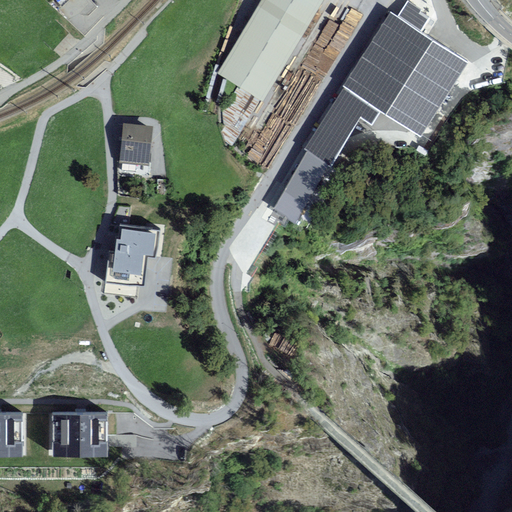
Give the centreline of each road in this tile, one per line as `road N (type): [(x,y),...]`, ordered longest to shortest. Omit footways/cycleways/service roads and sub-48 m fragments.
road 1 (residential): [(379,0),(218,266),(217,299),(242,373),(228,412),(188,418),(144,395),(110,351),(87,280)]
road 2 (residential): [(87,280),(15,220),(42,122),(86,91),(102,93),(110,205)]
road 3 (track): [(233,232),(243,314),(315,413),(426,511)]
road 4 (residential): [(124,0),(74,49),(0,93)]
